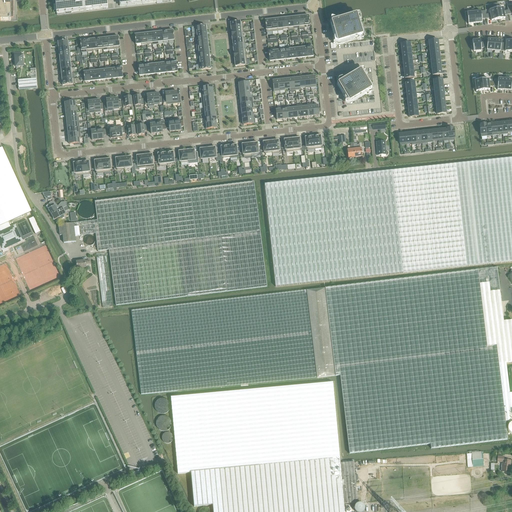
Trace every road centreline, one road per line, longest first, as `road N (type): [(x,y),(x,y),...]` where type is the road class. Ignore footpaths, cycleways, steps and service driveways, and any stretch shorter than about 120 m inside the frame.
road 1 (residential): [(322,66),(328,122),(268,133),(61,155),(51,95)]
road 2 (residential): [(51,95),(322,66)]
road 3 (residential): [(44,35),(314,5)]
road 4 (unclassified): [(66,251),(16,167),(4,40)]
road 5 (residential): [(450,32),(389,38),(399,126),(459,120)]
